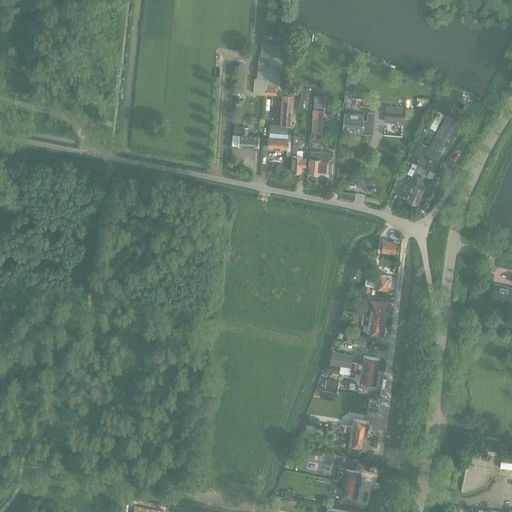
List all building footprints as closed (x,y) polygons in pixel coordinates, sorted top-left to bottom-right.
[(276,95),(280,95),(280,87),(279,87),(281,57),(280,57),(282,45),(262,43),(260,55),(259,55),(257,79),(255,79),(254,87),(255,87),(254,93),(276,95)] [(239,65),(237,90),(244,91),(246,65),(239,65)] [(308,88),(296,87),(294,108),(303,109),(303,99),(307,100),(308,88)] [(355,91),(347,90),(347,95),(344,94),(343,108),(353,109),(355,91)] [(294,95),(283,95),(281,125),(271,124),(269,148),(287,150),(286,158),(291,158),(293,127),(291,127),(294,95)] [(400,107),(384,106),(384,116),(400,117),(400,107)] [(324,110),(314,109),(312,133),(322,134),(324,110)] [(344,113),(343,128),(362,129),(362,133),(372,134),(374,113),(368,112),(367,121),(363,120),(364,114),(344,113)] [(435,161),(458,121),(447,115),(429,147),(421,144),(416,155),(420,157),(417,164),(424,167),(428,159),(423,157),(424,154),(425,154),(425,155),(435,161)] [(259,137),(248,136),(249,128),(236,127),(235,135),(240,136),(239,146),(258,148),(259,137)] [(303,159),(303,156),(303,151),(298,150),(299,144),(299,136),(294,135),(292,171),(302,172),(302,165),(306,165),(306,159),(303,159)] [(309,173),(319,173),(329,173),(330,160),(333,158),(333,153),(311,151),(309,173)] [(417,186),(421,178),(416,175),(405,199),(417,204),(424,189),(417,186)] [(398,242),(384,240),(382,252),(396,254),(398,242)] [(375,281),(366,280),(365,292),(368,292),(369,287),(390,290),(391,285),(393,284),(394,280),(392,279),(392,277),(376,274),(375,281)] [(511,295),(511,287),(511,288),(511,289),(495,286),(494,293),(492,293),(491,297),(493,298),(492,299),(501,301),(501,303),(507,304),(510,295),(511,295)] [(387,312),(389,301),(373,299),(370,316),(357,314),(356,317),(356,318),(386,322),(386,318),(388,317),(389,313),(387,312)] [(386,322),(356,318),(355,324),(369,326),(368,334),(383,336),(384,334),(386,333),(387,330),(385,328),(386,322)] [(367,338),(355,336),(354,344),(366,346),(367,338)] [(332,351),(330,363),(350,367),(353,355),(332,351)] [(381,362),(380,360),(364,357),(362,364),(354,363),(353,368),(378,372),(378,367),(380,365),(381,362)] [(340,367),(327,364),(326,371),(338,373),(340,367)] [(378,372),(353,368),(352,373),(361,375),(360,382),(375,385),(375,383),(377,382),(378,379),(377,378),(378,372)] [(324,383),(324,387),(322,387),(322,392),(325,392),(325,393),(335,393),(335,383),(324,383)] [(370,426),(368,424),(369,422),(353,420),(352,427),(336,424),(335,430),(366,435),(367,430),(369,428),(370,426)] [(316,427),(307,425),(305,432),(315,434),(316,427)] [(366,435),(335,430),(334,430),(338,431),(338,435),(350,437),(347,452),(360,454),(361,447),(364,448),(365,446),(366,446),(367,443),(365,441),(366,435)] [(511,463),(511,453),(502,452),(500,462),(511,463)] [(358,484),(359,478),(361,477),(362,474),(360,472),(360,471),(355,470),(357,462),(347,460),(347,456),(335,454),(334,464),(341,465),(339,476),(334,475),(333,480),(358,484)] [(358,484),(333,480),(332,485),(342,487),(341,495),(356,497),(356,496),(359,495),(359,491),(357,489),(358,484)]
